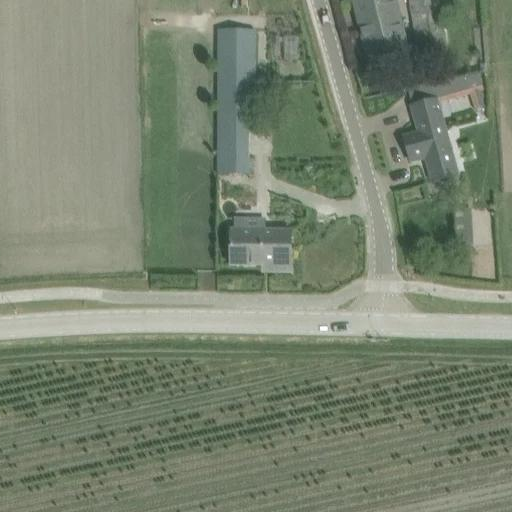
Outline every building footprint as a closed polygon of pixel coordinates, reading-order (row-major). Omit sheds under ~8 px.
[(393,0),(352,0),(367,57),(406,47),(393,0)] [(408,0),(415,49),(444,45),(437,0),(408,0)] [(218,31),(218,155),(218,175),(248,175),(248,111),(254,111),(254,31),(218,31)] [(274,65),(260,65),(260,77),(274,77),(274,65)] [(407,91),(411,107),(437,100),(482,87),(478,74),(407,91)] [(437,100),(411,107),(419,134),(404,138),(411,163),(426,159),(433,183),(458,176),(437,100)] [(456,210),(458,247),(470,246),(468,210),(456,210)] [(273,272),(291,272),(291,232),(265,232),(265,220),(235,220),(235,232),(231,232),(231,266),(273,266),(273,272)]
